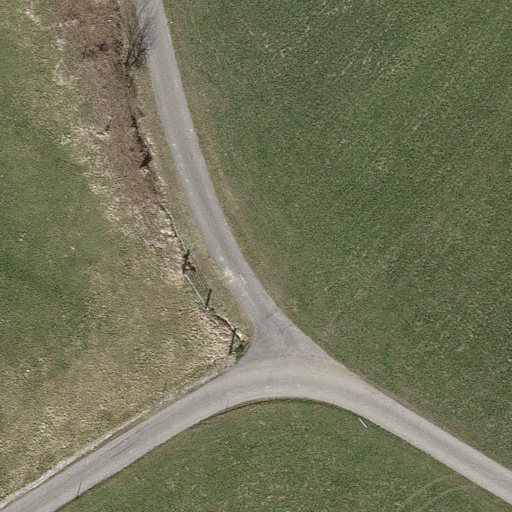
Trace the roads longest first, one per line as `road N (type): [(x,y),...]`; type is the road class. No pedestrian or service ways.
road 1 (track): [(511,487),(278,368),(41,511)]
road 2 (track): [(278,368),(202,223),(139,0)]
